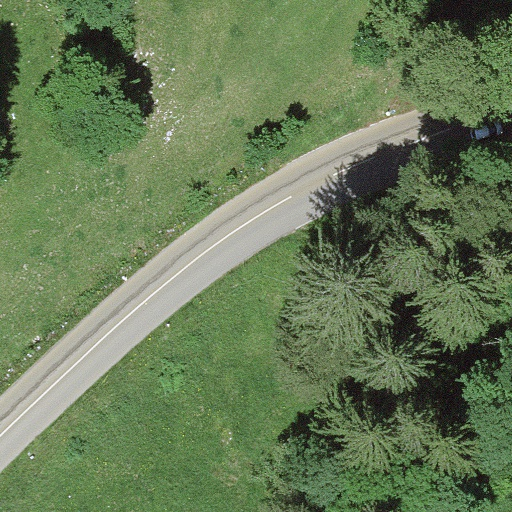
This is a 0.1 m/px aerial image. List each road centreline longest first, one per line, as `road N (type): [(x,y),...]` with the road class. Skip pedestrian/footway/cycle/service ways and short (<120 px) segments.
road 1 (tertiary): [(0,440),(158,289),(272,209),(409,139)]
road 2 (track): [(409,139),(511,29)]
